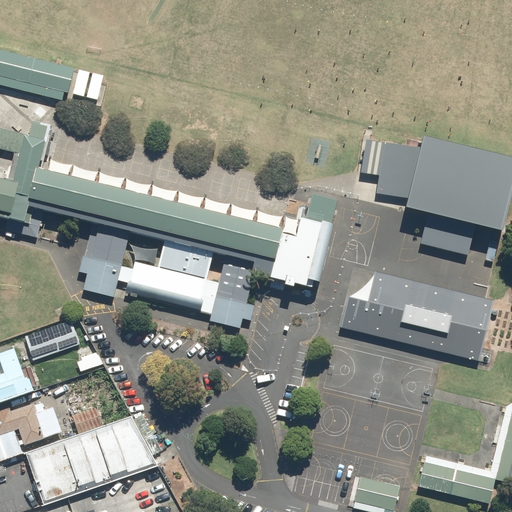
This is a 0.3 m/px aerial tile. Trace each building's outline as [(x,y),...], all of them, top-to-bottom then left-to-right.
[(73,67),(0,49),(0,86),(64,102),(73,67)] [(79,70),(72,95),(84,98),(90,73),(79,70)] [(93,75),(86,98),(97,102),(104,78),(93,75)] [(226,115),(154,96),(149,117),(221,136),(226,115)] [(0,177),(0,216),(4,217),(1,232),(27,237),(38,240),(44,215),(94,226),(79,291),(114,299),(118,284),(129,234),(228,257),(215,313),(213,323),(240,329),(251,277),(314,291),(334,202),(314,198),(309,219),(296,216),(293,230),(38,173),(49,127),(28,122),(25,136),(0,130),(0,153),(15,157),(10,180),(0,177)] [(511,183),(511,159),(420,137),(402,209),(500,232),(511,183)] [(404,200),(416,148),(387,141),(374,193),(404,200)] [(211,254),(164,243),(158,268),(205,278),(211,254)] [(198,309),(205,280),(133,264),(127,293),(198,309)] [(350,299),(343,323),(479,359),(495,301),(376,269),(366,303),(350,299)] [(72,320),(24,336),(33,360),(80,344),(72,320)] [(91,342),(74,348),(82,371),(103,363),(91,342)] [(0,402),(52,384),(46,364),(35,367),(34,364),(19,369),(13,352),(0,356),(0,402)] [(426,454),(417,490),(488,507),(494,480),(511,483),(511,403),(506,406),(491,469),(426,454)] [(0,434),(11,431),(17,429),(23,446),(43,439),(31,405),(11,412),(10,407),(0,410),(0,434)] [(97,406),(72,415),(79,434),(104,425),(97,406)] [(54,407),(35,413),(43,438),(62,431),(54,407)] [(130,417),(24,453),(42,505),(156,464),(130,417)] [(0,461),(20,455),(11,431),(0,434),(0,461)] [(328,437),(323,456),(359,465),(364,446),(328,437)] [(368,446),(362,470),(401,480),(407,456),(368,446)] [(392,511),(399,487),(358,477),(352,503),(390,511),(392,511)] [(10,502),(0,505),(0,511),(4,511),(13,510),(10,502)]
